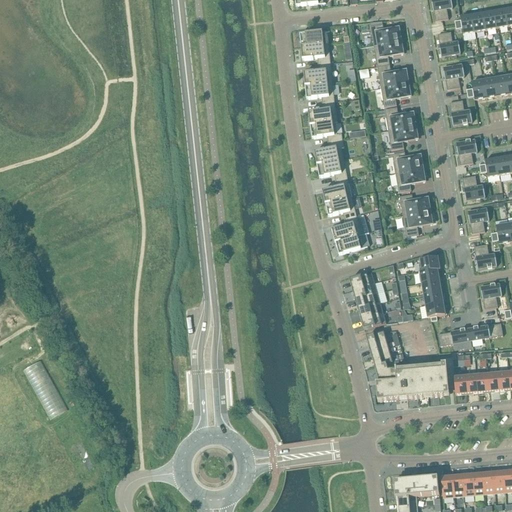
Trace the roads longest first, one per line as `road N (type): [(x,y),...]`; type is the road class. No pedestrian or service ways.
road 1 (secondary): [(210,284),(178,0)]
road 2 (residential): [(326,278),(303,197),(278,22)]
road 3 (track): [(0,342),(65,312),(134,454),(137,480)]
road 4 (residential): [(366,435),(326,278)]
road 5 (secondary): [(210,284),(199,352),(202,438)]
road 6 (secondary): [(223,437),(210,284)]
road 7 (unclassified): [(511,410),(414,419),(366,435)]
road 8 (unclassified): [(370,458),(511,451)]
road 9 (residential): [(415,8),(278,22)]
road 10 (residential): [(326,278),(455,237)]
road 11 (residential): [(415,8),(438,139)]
road 12 (unclassified): [(367,450),(247,467)]
